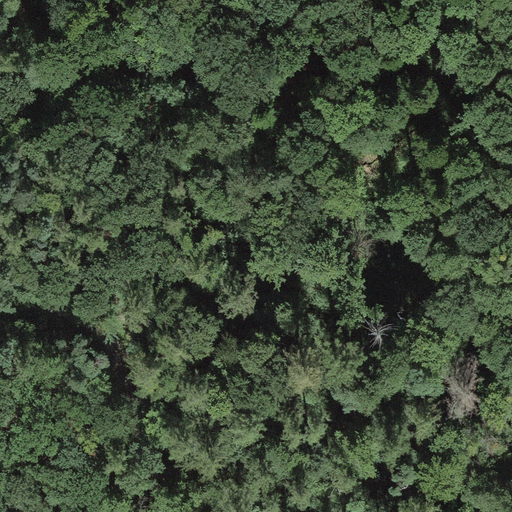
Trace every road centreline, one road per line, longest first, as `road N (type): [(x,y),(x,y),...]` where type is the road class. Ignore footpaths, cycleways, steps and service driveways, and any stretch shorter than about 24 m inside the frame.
road 1 (track): [(0,108),(127,62),(202,71),(273,133),(369,277),(399,297),(473,298),(511,273)]
road 2 (track): [(167,511),(119,347),(102,322),(31,297),(0,300)]
